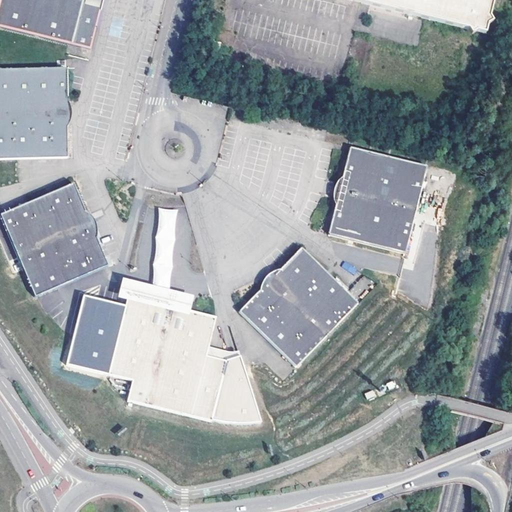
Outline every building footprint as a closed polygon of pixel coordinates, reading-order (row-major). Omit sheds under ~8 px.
[(0,0),(0,27),(72,45),(79,17),(81,15),(84,11),(87,7),(88,3),(88,0),(0,0)] [(350,0),(462,28),(461,31),(469,33),(470,30),(476,32),(487,34),(494,0),(350,0)] [(66,69),(0,70),(0,160),(69,160),(68,131),(69,129),(71,124),(73,120),(73,115),(72,110),(71,105),(69,101),(67,99),(67,71),(66,69)] [(351,149),(344,176),(342,178),(339,181),(336,185),(335,190),(334,197),(335,201),(336,206),(329,236),(406,256),(428,169),(351,149)] [(91,216),(85,212),(80,199),(75,185),(73,185),(0,214),(0,217),(34,297),(35,298),(107,268),(108,266),(103,254),(98,241),(99,236),(99,231),(98,226),(97,224),(96,222),(93,218),(91,216)] [(441,209),(455,213),(459,199),(445,195),(441,209)] [(176,210),(159,208),(158,218),(157,229),(156,242),(155,255),(154,267),(153,280),(152,291),(168,292),(169,281),(170,268),(172,257),(173,243),(174,231),(175,219),(176,210)] [(262,287),(261,291),(240,313),(240,315),(295,369),(297,369),(359,306),(359,304),(303,250),(301,250),(282,270),(275,272),(270,275),(267,278),(264,282),(262,287)] [(439,280),(434,294),(447,299),(452,285),(439,280)] [(164,305),(159,306),(127,298),(125,306),(83,296),(66,366),(110,376),(132,382),(128,401),(129,402),(211,422),(211,421),(225,363),(206,358),(215,322),(214,320),(185,313),(182,310),(180,308),(176,306),(173,305),(168,305),(164,305)] [(225,363),(211,421),(227,424),(244,425),(261,425),(240,358),(227,363),(225,363)]
